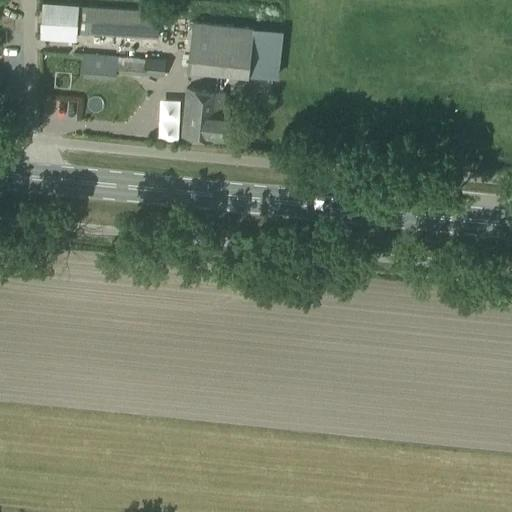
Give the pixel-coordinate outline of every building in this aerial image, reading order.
[(43,3),(41,36),(75,38),(77,5),(43,3)] [(87,6),(85,34),(156,38),(158,10),(87,6)] [(511,71),(511,48),(485,47),(487,30),(340,18),(337,58),(511,71)] [(192,20),(187,70),(248,77),(248,74),(276,77),(281,29),(192,20)] [(85,56),(83,77),(116,79),(117,76),(143,77),(144,60),(85,56)] [(147,56),(145,74),(167,76),(168,58),(147,56)] [(186,89),(181,136),(216,140),(216,139),(226,140),(229,112),(222,111),(224,92),(186,89)] [(87,174),(87,161),(32,160),(32,174),(87,174)]
